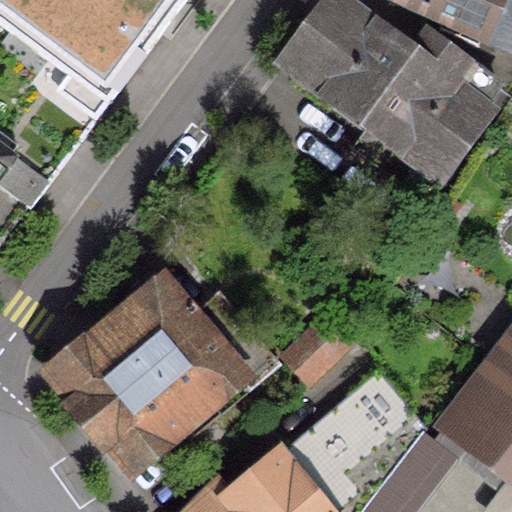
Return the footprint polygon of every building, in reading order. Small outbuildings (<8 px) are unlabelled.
[(0,0),(0,245),(162,34),(136,14),(147,0),(0,0)] [(511,0),(393,0),(511,53),(511,0)] [(291,66),(371,126),(354,150),(419,198),(498,89),(461,63),(458,68),(435,51),(421,54),(409,45),(402,55),(336,5),(291,66)] [(132,303),(88,340),(91,348),(53,380),(91,425),(128,470),(238,378),(249,391),(279,367),(219,296),(191,319),(155,275),(141,286),(128,297),(132,303)] [(286,357),(311,384),(351,346),(325,320),(286,357)] [(511,340),(448,424),(511,473),(511,340)] [(363,511),(423,435),(425,433),(377,376),(233,498),(224,487),(199,511),(363,511)] [(405,511),(449,456),(423,435),(363,511),(405,511)] [(511,511),(511,495),(499,511),(511,511)]
